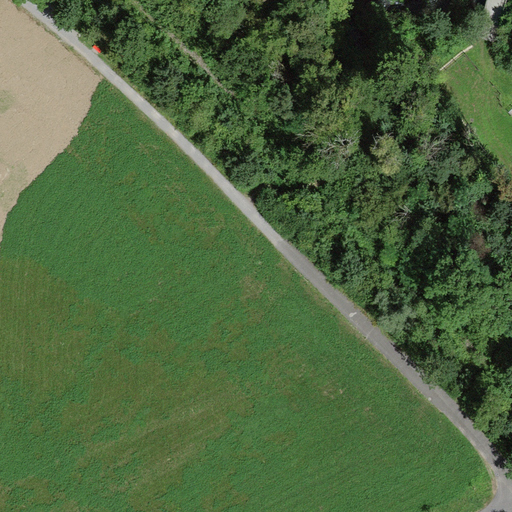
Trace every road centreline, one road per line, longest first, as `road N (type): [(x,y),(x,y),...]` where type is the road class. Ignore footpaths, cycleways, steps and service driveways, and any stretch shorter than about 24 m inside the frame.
road 1 (residential): [(511,476),(243,204)]
road 2 (track): [(26,0),(243,204)]
road 3 (track): [(123,201),(0,84)]
